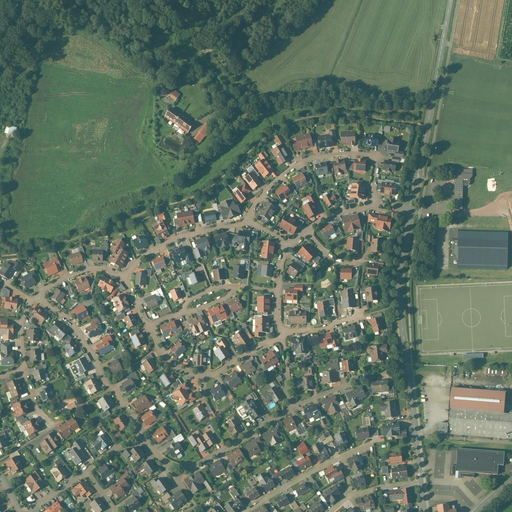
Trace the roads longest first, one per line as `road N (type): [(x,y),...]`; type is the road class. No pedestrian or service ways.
road 1 (tertiary): [(420,483),(399,292),(412,210)]
road 2 (tertiary): [(412,210),(450,0)]
road 3 (residential): [(372,202),(374,156),(322,155),(280,175),(247,220)]
road 4 (residential): [(142,429),(179,474),(290,407)]
road 5 (track): [(277,129),(209,51),(160,79),(170,102)]
road 6 (residential): [(36,297),(76,330),(142,429)]
road 7 (residential): [(279,338),(221,371),(194,375),(170,363),(147,326)]
road 8 (residential): [(247,220),(152,250),(124,279)]
